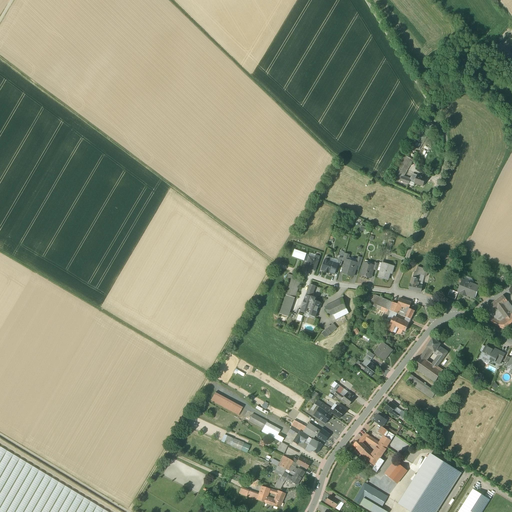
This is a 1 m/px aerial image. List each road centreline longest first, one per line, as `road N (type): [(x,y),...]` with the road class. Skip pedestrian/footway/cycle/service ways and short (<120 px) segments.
road 1 (track): [(0,58),(274,263)]
road 2 (track): [(428,203),(336,159),(168,0)]
road 3 (track): [(129,511),(274,263)]
road 4 (track): [(209,375),(0,252)]
road 5 (residential): [(310,511),(326,467),(433,324)]
road 6 (residential): [(393,291),(441,171),(444,129)]
road 7 (track): [(444,129),(365,0)]
road 8 (track): [(0,436),(126,511)]
road 9 (residential): [(393,291),(274,263)]
road 10 (track): [(336,159),(274,263)]
